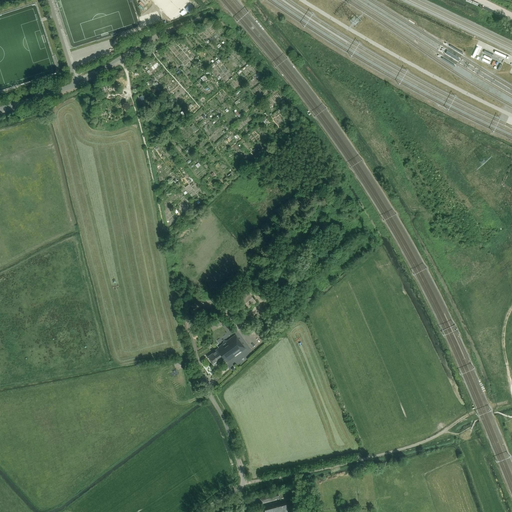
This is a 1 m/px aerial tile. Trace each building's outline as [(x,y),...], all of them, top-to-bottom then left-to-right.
[(190,0),(153,0),(173,19),(190,0)] [(246,289),(239,295),(241,299),(229,309),(237,318),(256,302),(251,296),(246,290),(246,289)] [(215,350),(215,351),(207,357),(214,365),(223,358),(226,363),(245,349),(235,335),(215,350)] [(278,492),(262,496),(264,503),(280,499),(278,492)] [(271,509),(265,511),(284,511),(289,510),(287,503),(276,506),(271,507),(271,509)]
